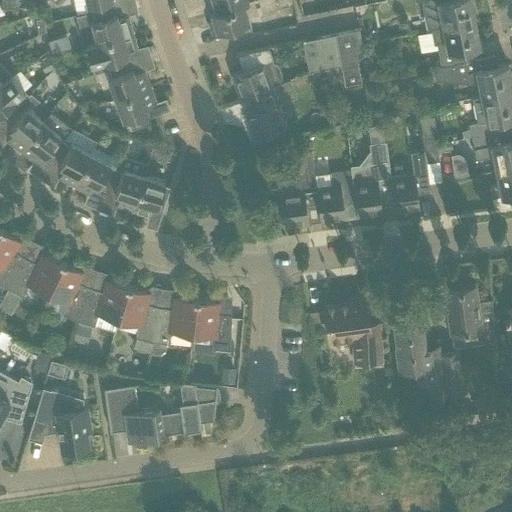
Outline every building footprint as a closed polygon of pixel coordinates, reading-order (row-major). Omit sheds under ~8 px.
[(85,0),(88,11),(111,5),(109,0),(85,0)] [(247,0),(211,0),(212,0),(207,2),(210,11),(243,2),(248,0),(247,0)] [(420,0),(421,1),(426,28),(430,28),(442,25),(474,19),(469,0),(420,0)] [(243,2),(210,11),(213,20),(208,22),(211,33),(221,30),(223,34),(234,31),(233,26),(249,21),(243,2)] [(111,5),(88,11),(76,14),(85,43),(96,40),(132,30),(127,13),(117,16),(116,11),(112,12),(111,5)] [(43,17),(35,18),(38,32),(45,29),(43,17)] [(474,19),(442,25),(430,28),(433,43),(436,43),(440,65),(464,60),(464,59),(471,58),(470,52),(467,53),(466,47),(479,44),(474,19)] [(359,28),(334,33),(340,64),(353,61),(351,51),(363,48),(359,28)] [(365,29),(360,30),(362,41),(372,39),(371,33),(365,29)] [(132,30),(96,40),(85,43),(93,73),(108,68),(127,62),(124,55),(128,54),(127,50),(137,47),(132,30)] [(340,64),(334,33),(318,36),(324,67),(340,64)] [(324,67),(318,36),(302,39),(308,70),(324,67)] [(241,69),(231,73),(240,97),(251,93),(280,82),(280,81),(279,78),(281,76),(281,72),(278,66),(276,62),(273,62),(267,46),(235,53),(241,69)] [(47,56),(38,61),(39,63),(44,72),(53,67),(47,56)] [(432,79),(469,82),(477,80),(480,95),(511,88),(511,86),(507,63),(477,69),(474,57),(471,58),(464,59),(464,60),(440,65),(430,67),(432,79)] [(353,61),(340,64),(345,84),(360,81),(356,61),(353,61)] [(0,81),(9,73),(0,62),(0,81)] [(127,62),(108,68),(110,75),(107,77),(115,97),(150,84),(144,68),(134,72),(132,67),(129,69),(127,62)] [(9,73),(0,81),(0,113),(5,118),(18,104),(27,94),(9,73)] [(256,108),(245,112),(254,136),(273,129),(286,124),(278,101),(296,95),(289,77),(280,81),(280,82),(251,93),(256,108)] [(150,84),(115,97),(122,118),(126,117),(130,128),(148,121),(144,110),(147,109),(146,105),(156,101),(150,84)] [(476,120),(468,122),(469,127),(471,135),(472,135),(479,134),(489,131),(487,120),(511,114),(511,88),(480,95),(471,97),(476,120)] [(18,104),(5,118),(11,124),(9,127),(12,130),(6,138),(19,149),(43,120),(25,106),(23,109),(18,104)] [(43,120),(19,149),(33,160),(40,151),(43,154),(46,151),(53,156),(63,140),(72,127),(50,110),(43,120)] [(469,127),(461,129),(462,137),(471,135),(469,127)] [(489,131),(479,134),(472,135),(476,157),(492,154),(495,169),(511,165),(511,138),(492,143),(489,131)] [(425,161),(438,159),(434,132),(421,134),(425,161)] [(438,150),(452,148),(451,139),(436,142),(438,150)] [(69,144),(63,140),(53,156),(60,161),(58,164),(63,166),(58,176),(73,184),(90,151),(71,141),(69,144)] [(358,163),(350,164),(350,168),(354,196),(357,215),(382,211),(380,200),(392,198),(391,190),(392,190),(390,175),(388,167),(385,140),(369,142),(369,148),(358,163)] [(155,141),(151,154),(161,158),(165,145),(155,141)] [(90,151),(73,184),(88,192),(93,183),(98,185),(99,182),(107,185),(115,167),(108,165),(113,156),(113,155),(94,145),(90,151)] [(413,172),(390,175),(392,190),(391,190),(392,198),(392,202),(393,210),(418,206),(416,192),(416,187),(428,186),(429,190),(425,161),(424,149),(410,151),(412,163),(413,172)] [(300,188),(278,191),(283,225),(308,221),(305,202),(317,201),(315,186),(310,150),(301,151),(302,157),(298,158),(299,164),(300,169),(298,170),(300,188)] [(511,165),(495,169),(498,183),(489,185),(491,196),(511,191),(511,165)] [(115,167),(107,185),(115,188),(114,192),(119,193),(115,204),(132,209),(143,174),(122,167),(121,170),(115,167)] [(330,183),(315,186),(317,201),(320,220),(345,216),(342,197),(354,196),(350,168),(328,171),(330,183)] [(164,181),(143,174),(132,209),(148,214),(152,204),(156,206),(157,202),(164,204),(170,186),(163,184),(164,181)] [(276,197),(262,199),(264,216),(278,214),(276,197)] [(1,226),(0,227),(0,282),(7,287),(24,256),(14,249),(21,239),(4,228),(4,227),(1,226)] [(24,256),(7,287),(22,294),(27,283),(47,292),(62,260),(40,250),(35,261),(24,256)] [(62,260),(47,292),(66,301),(61,312),(77,319),(89,286),(78,281),(83,270),(62,260)] [(89,286),(77,319),(94,324),(97,312),(118,318),(127,284),(104,278),(101,290),(89,286)] [(127,284),(118,318),(138,324),(133,344),(150,348),(152,340),(158,305),(146,302),(150,290),(127,284)] [(482,341),(494,339),(492,298),(477,300),(474,284),(444,288),(450,331),(480,327),(482,341)] [(7,288),(0,301),(12,308),(19,294),(7,288)] [(171,307),(158,305),(152,340),(165,342),(169,342),(170,330),(192,332),(195,297),(172,295),(171,307)] [(219,300),(195,297),(192,332),(213,335),(212,347),(230,349),(231,313),(218,312),(219,300)] [(367,321),(364,299),(324,305),(329,339),(353,335),(353,357),(368,356),(368,364),(383,363),(381,320),(367,321)] [(421,318),(393,322),(396,346),(394,346),(397,367),(415,364),(419,383),(427,381),(431,380),(434,394),(447,391),(448,393),(449,392),(441,353),(440,351),(438,342),(425,345),(421,318)] [(90,328),(76,324),(72,339),(86,343),(90,328)] [(165,342),(152,340),(150,352),(160,353),(164,350),(165,342)] [(456,347),(440,351),(441,353),(449,392),(465,389),(456,347)] [(50,357),(46,371),(60,375),(63,363),(67,364),(68,362),(50,357)] [(0,416),(2,413),(6,415),(19,419),(30,381),(21,376),(18,381),(0,370),(0,416)] [(234,384),(236,373),(228,372),(223,375),(222,383),(234,384)] [(139,381),(103,386),(110,430),(111,430),(111,429),(125,427),(127,439),(162,434),(162,433),(183,430),(183,431),(201,428),(199,420),(212,419),(213,419),(215,398),(216,386),(217,384),(215,384),(214,386),(194,384),(194,383),(195,383),(195,382),(193,382),(186,381),(179,380),(179,381),(193,383),(194,393),(181,395),(182,402),(179,402),(179,409),(159,412),(158,405),(137,408),(134,383),(139,383),(139,381)] [(58,430),(61,449),(87,445),(85,429),(89,429),(86,406),(72,408),(70,399),(57,395),(58,391),(42,386),(33,416),(47,420),(49,431),(58,430)] [(467,413),(465,393),(452,395),(454,415),(467,413)] [(484,397),(486,410),(498,408),(496,396),(484,397)]
